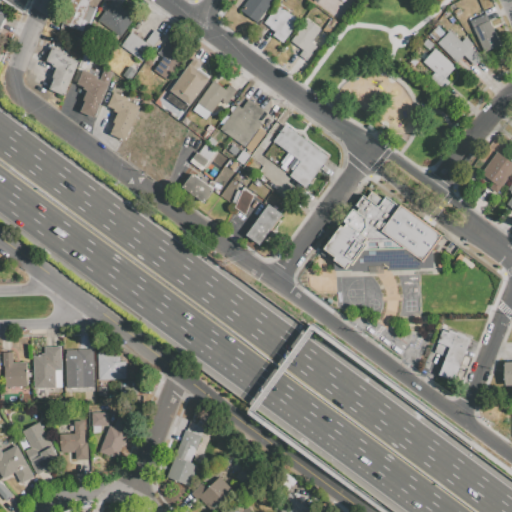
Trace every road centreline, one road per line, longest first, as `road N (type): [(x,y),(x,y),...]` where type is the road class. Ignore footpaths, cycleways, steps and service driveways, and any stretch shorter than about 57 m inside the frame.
road 1 (motorway): [(509,511),(0,134)]
road 2 (motorway): [(0,186),(441,511)]
road 3 (residential): [(21,99),(462,423)]
road 4 (residential): [(169,0),(369,153)]
road 5 (residential): [(176,372),(359,511)]
road 6 (residential): [(0,239),(176,372)]
road 7 (residential): [(369,153),(511,269)]
road 8 (residential): [(511,247),(389,155),(369,153)]
road 9 (residential): [(273,282),(369,153)]
road 10 (residential): [(126,497),(176,372)]
road 11 (residential): [(511,304),(462,423)]
road 12 (residential): [(433,188),(511,94)]
